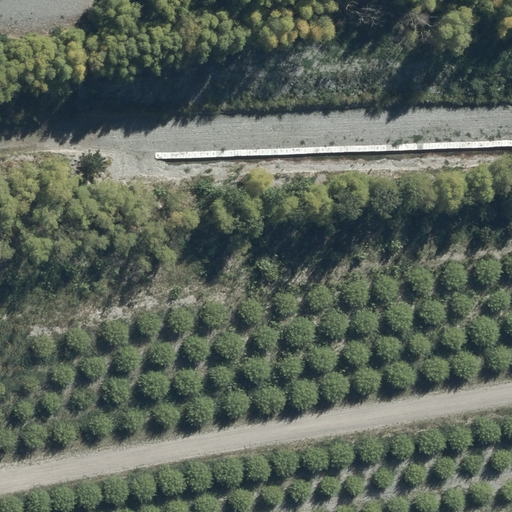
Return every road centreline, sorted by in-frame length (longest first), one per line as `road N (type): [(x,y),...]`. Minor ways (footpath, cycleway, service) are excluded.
road 1 (track): [(511,410),(0,490)]
road 2 (track): [(0,141),(83,124),(268,111),(511,116)]
